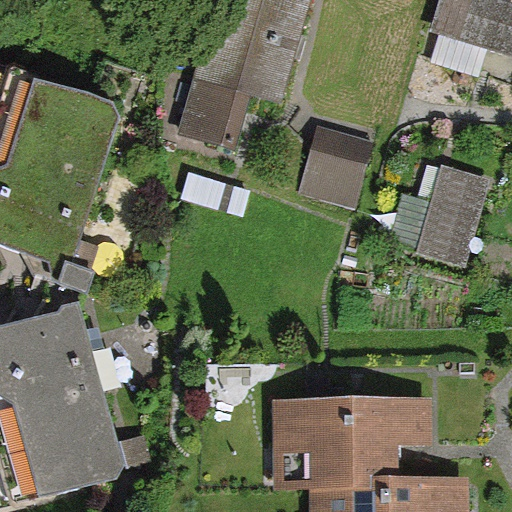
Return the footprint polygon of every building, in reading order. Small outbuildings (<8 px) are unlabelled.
[(273,91),(299,0),(223,0),(188,123),(221,133),(236,81),(273,91)] [(511,8),(486,0),(448,0),(436,38),(511,61),(511,8)] [(0,192),(35,82),(0,70),(0,192)] [(76,95),(35,82),(0,192),(0,242),(26,251),(76,95)] [(116,107),(76,95),(26,251),(66,263),(116,107)] [(375,145),(325,131),(306,193),(356,208),(375,145)] [(493,187),(448,174),(423,259),(468,272),(493,187)] [(396,250),(418,256),(429,207),(408,202),(396,250)] [(36,321),(83,480),(122,468),(76,310),(36,321)] [(0,332),(0,342),(44,491),(83,480),(36,321),(0,332)] [(0,488),(4,503),(44,491),(0,342),(0,488)] [(282,403),(282,488),(316,488),(361,488),(361,476),(395,476),(395,438),(424,439),(425,404),(282,403)] [(361,488),(316,488),(315,511),(464,511),(465,477),(395,476),(361,476),(361,488)]
